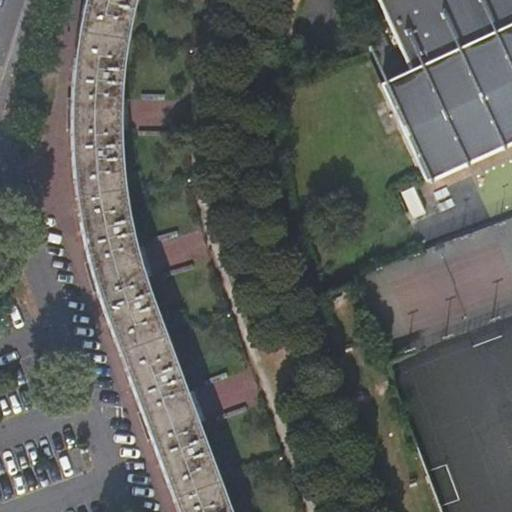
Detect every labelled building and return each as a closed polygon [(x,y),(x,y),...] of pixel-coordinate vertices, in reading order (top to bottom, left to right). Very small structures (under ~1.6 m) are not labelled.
[(229,511),(171,356),(147,292),(142,278),(133,245),(129,224),(127,205),(122,167),(121,149),(121,131),(122,85),(124,65),(126,44),(131,10),(133,0),(82,0),(81,6),(78,30),(76,47),(74,64),(72,112),(73,138),(75,184),(82,230),(85,249),(90,272),(99,303),(110,334),(136,403),(176,511),(229,511)] [(511,0),(378,0),(412,70),(383,84),(427,179),(511,140),(511,0)] [(403,194),(415,219),(427,213),(416,188),(403,194)] [(507,270),(511,280),(511,219),(490,229),(496,242),(509,247),(501,250),(496,263),(504,279),(507,270)] [(382,347),(389,360),(427,337),(410,309),(397,317),(406,332),(382,347)] [(218,399),(250,401),(252,379),(219,377),(218,399)]
